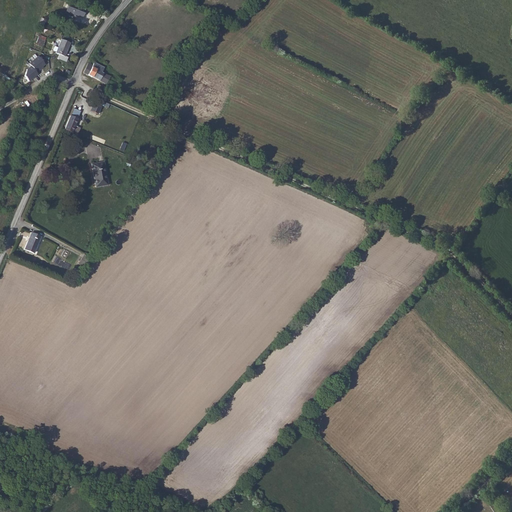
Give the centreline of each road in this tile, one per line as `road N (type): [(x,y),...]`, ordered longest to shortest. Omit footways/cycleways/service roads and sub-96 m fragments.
road 1 (track): [(511,313),(452,255),(74,82),(54,76),(0,109)]
road 2 (unclassified): [(0,253),(74,82),(103,26),(127,0)]
